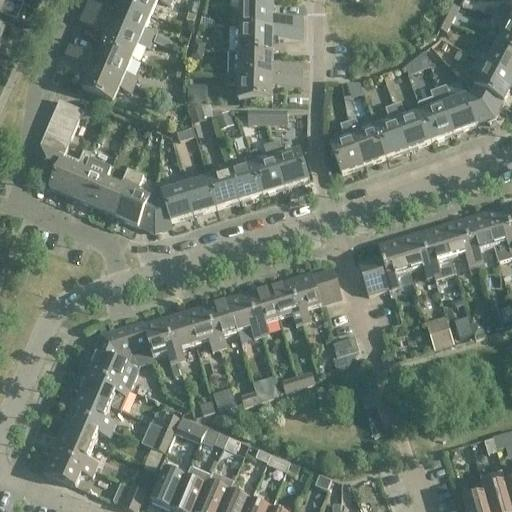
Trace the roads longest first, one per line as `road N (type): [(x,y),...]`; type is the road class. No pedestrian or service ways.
road 1 (residential): [(333,220),(316,160),(319,0)]
road 2 (residential): [(124,283),(333,220)]
road 3 (residential): [(19,208),(35,79),(70,0)]
road 4 (residential): [(3,427),(50,317),(72,300),(124,283)]
road 5 (residential): [(333,220),(511,158)]
road 6 (residential): [(372,356),(333,220)]
road 7 (residential): [(124,283),(109,247),(19,208)]
